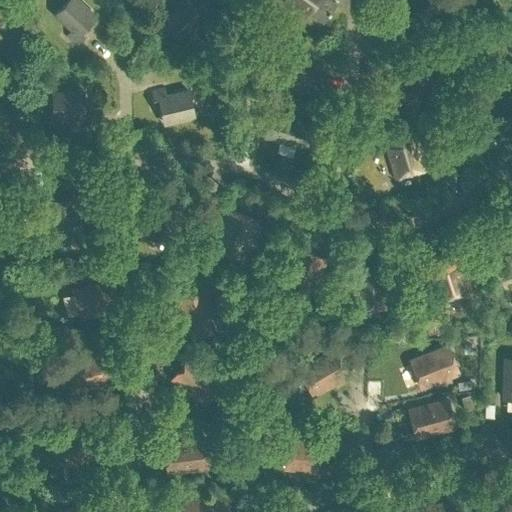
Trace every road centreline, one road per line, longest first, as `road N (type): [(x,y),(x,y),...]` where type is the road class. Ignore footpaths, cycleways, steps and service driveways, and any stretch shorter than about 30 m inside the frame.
road 1 (residential): [(0,171),(59,163),(227,166),(336,213)]
road 2 (residential): [(511,453),(409,462),(305,511)]
road 3 (residential): [(351,0),(351,111),(336,213)]
road 4 (residential): [(336,213),(375,224),(429,221),(511,172)]
